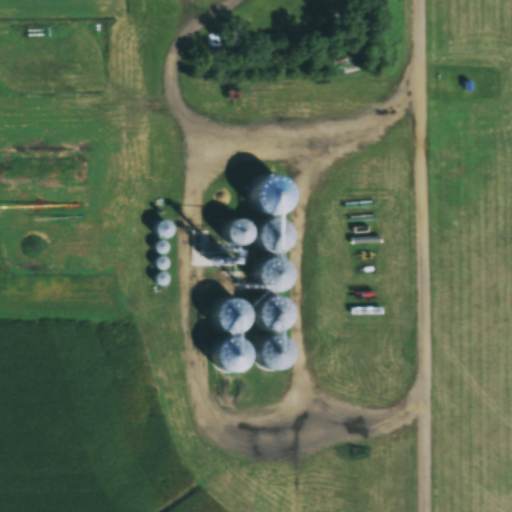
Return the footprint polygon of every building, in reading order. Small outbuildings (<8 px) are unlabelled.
[(274,217),(260,223),(263,229),(254,233),(262,252),(284,243),(274,217)] [(169,227),(159,218),(150,229),(161,238),(169,227)] [(226,218),(219,239),(238,246),(245,225),(226,218)] [(224,263),(224,244),(210,244),(210,263),(224,263)] [(268,259),(251,269),(265,292),(282,282),(268,259)] [(210,307),(221,332),(240,324),(229,298),(210,307)] [(267,332),(282,314),(265,300),(250,318),(267,332)] [(220,372),(238,370),(236,338),(217,340),(220,372)] [(252,344),(257,366),(278,361),(273,339),(252,344)]
